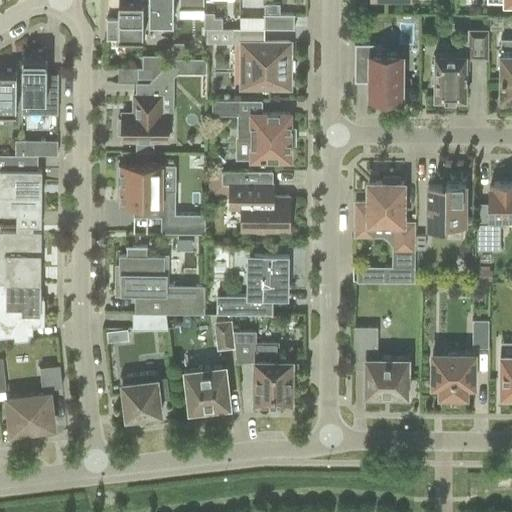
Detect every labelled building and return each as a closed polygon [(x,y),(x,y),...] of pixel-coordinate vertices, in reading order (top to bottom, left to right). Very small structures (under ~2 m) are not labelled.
[(118,0),(118,18),(108,18),(106,18),(106,39),(142,39),(142,0),(118,0)] [(148,0),(149,19),(152,19),(152,23),(170,24),(170,19),(173,19),(173,0),(148,0)] [(275,14),(275,4),(264,3),(264,14),(275,14)] [(214,17),(214,13),(204,13),(204,28),(222,28),(222,17),(214,17)] [(275,14),(264,14),(263,14),(263,28),(264,28),(294,29),(294,14),(275,14)] [(263,28),(222,28),(206,28),(206,43),(241,43),(241,88),(290,88),(290,42),(264,42),(264,28),(263,28)] [(487,58),(487,30),(468,30),(468,41),(458,41),(458,54),(434,54),(434,98),(439,98),(439,102),(452,102),(452,98),(465,98),(465,69),(469,69),(469,58),(487,58)] [(183,58),(183,43),(173,43),(173,58),(183,58)] [(376,54),(376,43),(354,43),(354,82),(368,82),(368,98),(384,98),(384,101),(398,101),(398,98),(402,98),(402,78),(399,78),(399,54),(376,54)] [(511,53),(500,54),(500,99),(504,99),(504,103),(511,103),(511,53)] [(22,97),(22,113),(58,113),(58,72),(46,72),(46,57),(45,57),(45,54),(36,54),(36,57),(22,57),(22,97)] [(182,68),(173,58),(152,79),(162,88),(182,68)] [(148,78),(148,67),(118,67),(118,82),(137,82),(137,78),(148,78)] [(15,73),(15,70),(6,70),(6,73),(0,72),(0,112),(16,113),(16,73),(15,73)] [(161,113),(161,94),(133,94),(133,112),(122,112),(122,119),(117,119),(117,134),(122,134),(121,140),(167,141),(168,113),(161,113)] [(238,115),(238,99),(212,99),(212,114),(238,115)] [(289,129),(290,113),(251,113),(251,119),(237,119),(237,136),(251,136),(251,159),(260,159),(260,161),(280,161),(280,159),(289,159),(289,143),(293,143),(293,129),(289,129)] [(15,145),(15,154),(25,154),(25,145),(25,141),(15,141),(15,145)] [(0,154),(0,168),(2,169),(15,169),(15,154),(0,154)] [(161,190),(161,164),(121,164),(121,167),(117,167),(117,186),(121,186),(121,203),(159,203),(159,215),(161,215),(161,233),(205,233),(205,214),(175,213),(175,190),(161,190)] [(2,169),(0,168),(0,215),(41,215),(41,193),(39,193),(39,188),(41,188),(41,169),(2,169)] [(247,183),(247,171),(222,171),(222,175),(208,174),(208,198),(230,198),(229,209),(241,209),(241,230),(289,230),(289,197),(272,197),(269,194),(267,194),(267,184),(273,184),(273,183),(247,183)] [(400,182),(400,177),(383,177),(383,182),(367,182),(367,202),(355,201),(354,235),(368,235),(372,231),(372,222),(393,223),(393,245),(398,249),(413,250),(413,222),(403,222),(403,182),(400,182)] [(465,224),(465,182),(445,182),(445,186),(427,186),(427,229),(446,229),(446,223),(465,224)] [(511,182),(493,183),(493,186),(489,186),(489,223),(477,223),(477,249),(500,249),(500,224),(505,224),(505,216),(511,216),(511,182)] [(40,256),(41,232),(0,231),(0,282),(40,283),(40,262),(38,262),(38,256),(40,256)] [(147,247),(147,246),(126,246),(125,255),(119,255),(119,267),(116,267),(116,283),(121,283),(121,294),(134,294),(134,312),(168,313),(204,313),(204,284),(166,284),(166,273),(164,273),(164,256),(146,256),(146,247),(147,247)] [(288,290),(289,254),(254,254),(254,256),(249,256),(248,288),(246,288),(246,294),(226,294),(226,295),(217,295),(217,299),(216,299),(216,313),(272,313),(272,296),(286,296),(286,290),(288,290)] [(414,282),(414,266),(384,266),(384,282),(414,282)] [(478,270),(477,280),(487,280),(488,270),(478,270)] [(40,298),(40,283),(0,282),(0,337),(14,336),(15,341),(27,340),(27,335),(32,334),(32,327),(44,326),(44,313),(40,313),(40,300),(44,300),(44,298),(40,298)] [(168,313),(134,312),(132,312),(132,329),(168,329),(168,313)] [(488,347),(488,319),(472,319),(472,347),(488,347)] [(235,348),(232,330),(231,320),(213,322),(217,350),(235,348)] [(377,357),(377,326),(353,326),(353,368),(365,368),(365,394),(408,395),(408,358),(377,357)] [(125,339),(125,328),(105,328),(104,338),(125,339)] [(255,344),(256,330),(232,330),(235,348),(236,361),(254,359),(254,401),(291,401),(292,382),(298,382),(299,363),(292,363),(292,360),(276,359),(277,344),(255,344)] [(474,353),(447,353),(432,353),(432,385),(439,385),(439,395),(442,395),(446,398),(459,398),(463,395),(466,395),(466,385),(474,385),(474,353)] [(511,353),(500,354),(500,395),(511,395),(511,353)] [(42,389),(62,387),(59,365),(39,367),(42,389)] [(189,410),(229,405),(225,365),(185,370),(189,410)] [(157,372),(120,376),(120,378),(123,378),(123,382),(122,382),(125,411),(131,410),(132,416),(161,413),(159,399),(169,398),(167,377),(155,378),(155,374),(157,374),(157,372)] [(12,431),(52,426),(48,394),(8,398),(12,431)]
